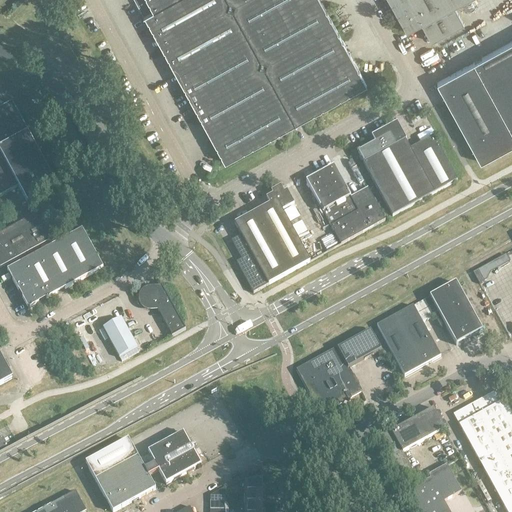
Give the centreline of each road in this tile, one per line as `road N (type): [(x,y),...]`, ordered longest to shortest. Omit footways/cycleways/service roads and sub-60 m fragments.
road 1 (secondary): [(511,182),(242,331)]
road 2 (secondary): [(249,355),(511,211)]
road 3 (secondary): [(0,492),(249,355)]
road 4 (secondary): [(230,338),(0,463)]
road 5 (unclassified): [(0,59),(44,85),(120,207),(169,244)]
road 6 (unclassified): [(212,208),(92,0)]
road 7 (unclassified): [(169,244),(138,275),(33,331),(8,326),(0,311)]
road 8 (unclassified): [(350,438),(494,360),(511,379)]
road 9 (unclassified): [(158,511),(287,446)]
road 10 (unknown): [(247,464),(215,415),(136,448)]
road 11 (unknown): [(435,391),(499,511)]
